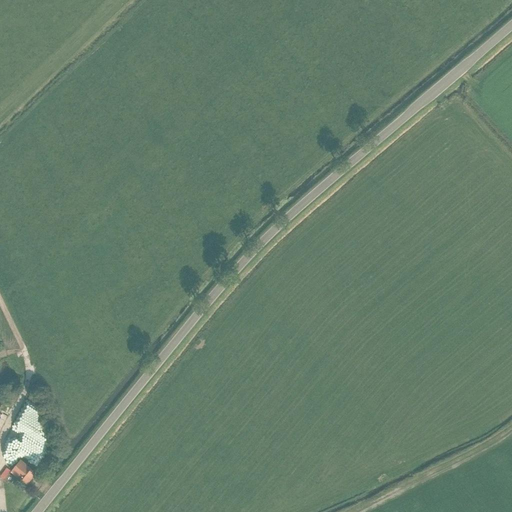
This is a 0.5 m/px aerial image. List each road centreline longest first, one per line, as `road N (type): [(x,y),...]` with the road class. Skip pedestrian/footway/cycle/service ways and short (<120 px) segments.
road 1 (tertiary): [(37,511),(246,258),(511,25)]
road 2 (track): [(358,511),(511,429)]
road 3 (track): [(0,442),(28,374),(0,299)]
